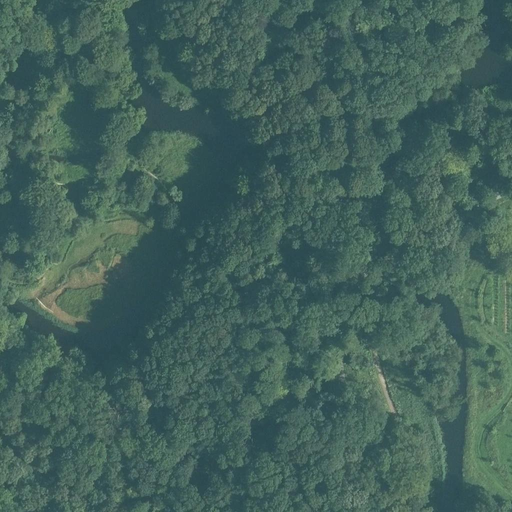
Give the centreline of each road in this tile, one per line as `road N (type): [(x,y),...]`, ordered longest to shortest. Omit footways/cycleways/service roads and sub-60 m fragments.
road 1 (unknown): [(511,158),(443,202),(386,259),(376,282),(373,346),(412,471),(412,511)]
road 2 (tertiary): [(120,511),(0,415)]
